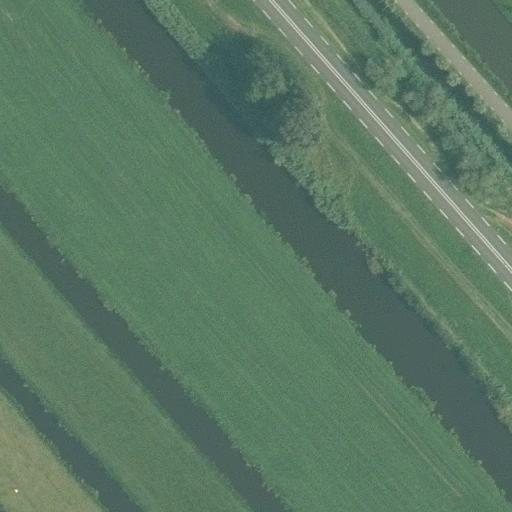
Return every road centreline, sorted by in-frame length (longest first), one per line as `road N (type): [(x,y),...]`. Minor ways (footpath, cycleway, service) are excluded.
road 1 (primary): [(511,270),(271,0)]
road 2 (unclassified): [(401,0),(511,122)]
